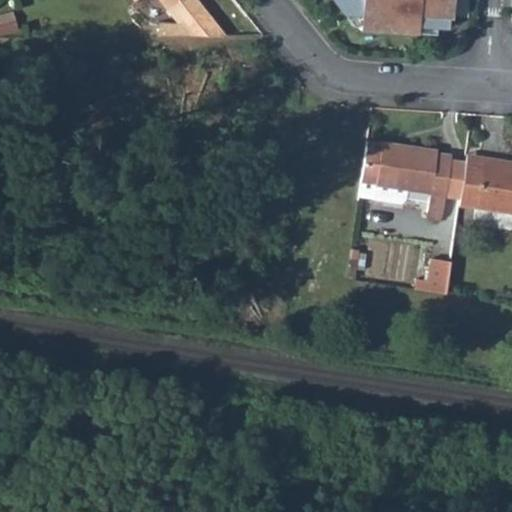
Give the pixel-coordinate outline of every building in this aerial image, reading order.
[(134,0),(135,1),(136,0),(159,0),(179,25),(189,38),(225,38),(194,0),(134,0)] [(330,0),(342,13),(360,14),(359,30),(417,33),(418,26),(446,28),(447,18),(450,18),(451,0),(330,0)] [(159,25),(159,38),(189,38),(179,25),(159,25)] [(373,200),(397,204),(404,200),(405,190),(428,194),(425,215),(429,220),(435,222),(440,217),(450,157),(436,154),(436,151),(381,143),(380,144),(366,142),(360,181),(375,184),(373,200)] [(463,166),(479,169),(481,157),(465,154),(463,166)] [(457,205),(511,214),(511,167),(497,165),(497,160),(481,157),(479,169),(463,166),(457,205)] [(423,290),(443,293),(448,260),(428,257),(424,280),(423,290)] [(424,280),(413,279),(412,288),(423,290),(424,280)]
